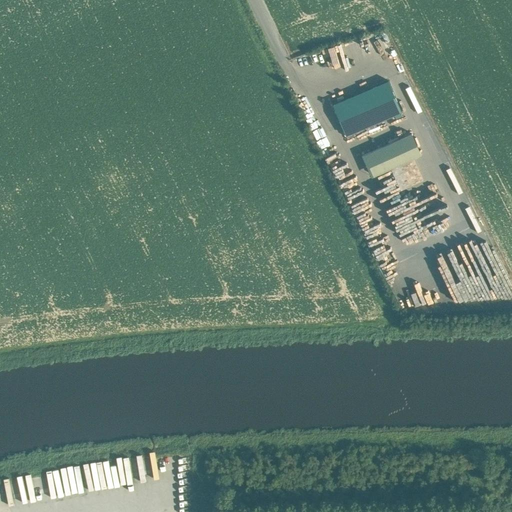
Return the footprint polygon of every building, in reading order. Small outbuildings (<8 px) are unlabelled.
[(304,75),(299,78),(311,102),(316,99),(304,75)] [(347,135),(402,112),(389,81),(334,104),(347,135)] [(329,108),(324,110),(334,135),(339,133),(329,108)] [(374,141),(379,151),(396,143),(391,133),(374,141)] [(430,150),(433,157),(449,150),(446,143),(430,150)] [(395,169),(397,177),(411,173),(409,165),(395,169)] [(392,184),(394,190),(420,180),(417,174),(392,184)] [(391,232),(379,240),(387,253),(397,247),(392,240),(394,238),(391,232)] [(465,291),(470,288),(467,281),(470,280),(465,270),(462,271),(458,263),(453,265),(465,291)] [(50,506),(69,504),(68,497),(61,497),(61,491),(48,493),(50,506)]
